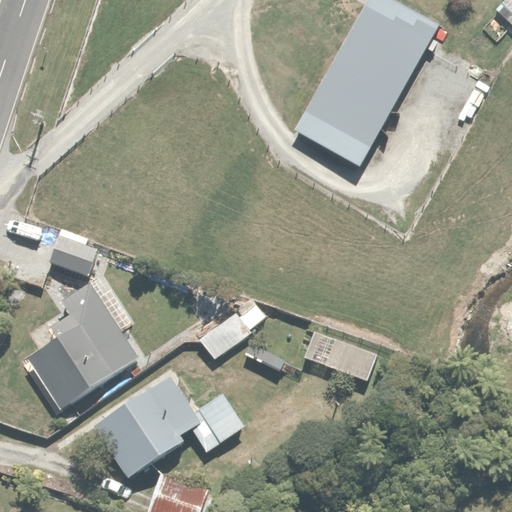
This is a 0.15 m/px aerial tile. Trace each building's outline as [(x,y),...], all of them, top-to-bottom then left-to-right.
[(402,0),(374,0),(299,135),(364,171),(446,25),(402,0)] [(511,3),(508,0),(499,0),(492,9),(511,25),(511,3)] [(57,226),(45,260),(83,274),(92,249),(80,245),(83,235),(57,226)] [(134,359),(87,283),(61,299),(69,312),(46,326),(52,336),(22,355),(55,408),(134,359)] [(248,295),(197,340),(216,362),(267,316),(248,295)] [(298,340),(294,353),(369,381),(380,350),(312,325),(306,343),(298,340)] [(291,352),(248,337),(241,356),(284,371),(291,352)] [(191,413),(165,375),(90,425),(122,474),(187,430),(201,452),(241,426),(220,394),(191,413)] [(156,471),(142,510),(148,511),(198,511),(207,490),(156,471)]
